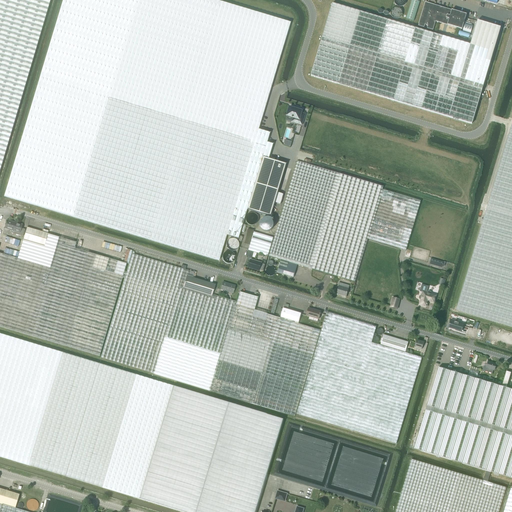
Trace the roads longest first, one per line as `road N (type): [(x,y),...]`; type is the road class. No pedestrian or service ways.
road 1 (unclassified): [(511,359),(0,210)]
road 2 (unclassified): [(511,35),(484,126),(465,136),(307,88),(298,69),(313,20),(307,0)]
road 3 (unclassified): [(131,511),(0,472)]
road 4 (unknown): [(300,81),(277,92),(268,116),(282,154),(291,154),(297,138)]
